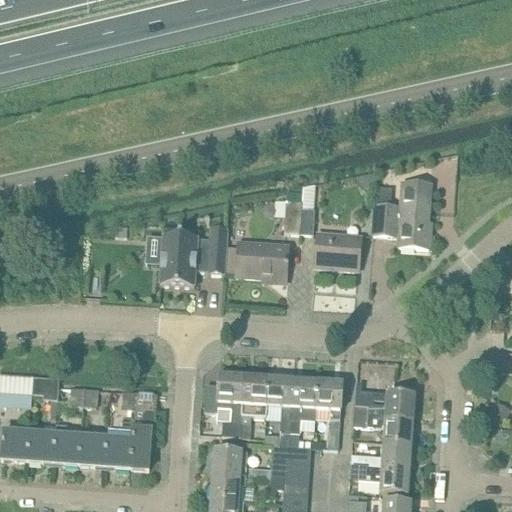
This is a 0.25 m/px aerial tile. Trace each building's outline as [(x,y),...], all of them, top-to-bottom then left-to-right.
[(378,176),(356,180),(365,192),(377,192),(377,191),(378,176)] [(375,215),(373,239),(399,240),(398,250),(429,252),(430,234),(426,234),(430,189),(410,187),(403,187),(402,209),(391,209),(376,208),(375,207),(375,215)] [(301,238),(302,213),(302,210),(286,209),(284,237),(301,238)] [(314,214),(302,213),(301,238),(313,239),(314,214)] [(115,230),(115,240),(127,241),(127,231),(115,230)] [(208,277),(224,278),(228,233),(211,231),(211,243),(198,242),(198,241),(163,238),(160,288),(194,291),(195,275),(208,276),(208,277)] [(358,275),(360,255),(361,241),(317,237),(315,271),(329,272),(329,270),(338,271),(338,273),(358,275)] [(288,265),(287,265),(288,251),(238,248),(238,251),(227,250),(225,277),(236,278),(236,280),(286,283),(287,269),(288,269),(288,265)] [(32,398),(34,381),(21,380),(0,378),(0,395),(2,396),(32,398)] [(240,441),(244,379),(219,378),(218,390),(206,389),(204,416),(217,417),(218,411),(232,412),(231,426),(223,425),(222,440),(240,441)] [(268,381),(244,379),(240,441),(249,442),(250,428),(251,420),(265,421),(266,410),(268,381)] [(34,381),(32,398),(43,399),(43,403),(51,404),(50,416),(57,416),(58,400),(59,383),(34,381)] [(279,450),(287,451),(289,451),(293,383),(268,381),(266,410),(282,411),(279,450)] [(316,414),(318,384),(293,383),(289,451),(298,452),(301,424),(314,425),(315,414),(316,414)] [(318,384),(316,414),(330,415),(327,453),(338,454),(340,420),(343,386),(318,384)] [(83,410),(84,393),(72,392),(71,409),(83,410)] [(84,393),(83,410),(96,411),(97,394),(84,393)] [(135,413),(136,397),(123,396),(122,412),(135,413)] [(135,413),(132,444),(130,472),(149,473),(152,439),(154,440),(157,398),(136,397),(135,413)] [(354,420),(413,425),(415,399),(387,397),(386,410),(368,409),(368,411),(355,410),(354,420)] [(507,417),(498,411),(489,424),(499,430),(507,417)] [(384,432),(383,448),(412,449),(413,425),(354,420),(353,429),(384,432)] [(27,465),(53,467),(56,430),(44,429),(44,438),(29,437),(27,465)] [(57,430),(56,430),(53,467),(78,469),(81,440),(66,439),(66,429),(57,429),(57,430)] [(1,463),(27,465),(29,437),(3,435),(1,463)] [(78,469),(106,470),(108,442),(81,440),(78,469)] [(130,472),(132,444),(108,442),(106,470),(130,472)] [(412,449),(383,448),(382,461),(351,459),(350,470),(410,474),(412,449)] [(272,450),(271,484),(284,485),(285,475),(286,463),(287,451),(279,450),(272,450)] [(311,452),(298,452),(289,451),(287,451),(286,463),(310,465),(311,452)] [(214,454),(212,479),(247,482),(257,482),(257,477),(253,472),(248,472),(242,472),(243,456),(234,455),(214,454)] [(286,463),(285,475),(310,477),(310,465),(286,463)] [(408,498),(410,474),(350,470),(349,484),(380,486),(379,496),(408,498)] [(285,475),(284,485),(284,488),(309,489),(310,477),(285,475)] [(246,492),(247,482),(212,479),(210,504),(244,506),(253,507),(254,493),(246,492)] [(284,493),(284,488),(284,485),(271,484),(270,493),(284,493)] [(284,488),(284,493),(283,500),(308,501),(309,489),(284,488)] [(348,511),(411,511),(412,506),(383,504),(382,511),(366,511),(367,499),(349,498),(349,504),(348,511)] [(283,500),(283,511),(292,511),(307,511),(308,501),(283,500)]
